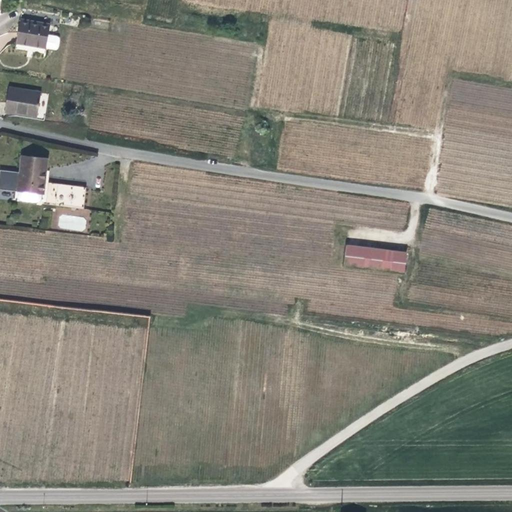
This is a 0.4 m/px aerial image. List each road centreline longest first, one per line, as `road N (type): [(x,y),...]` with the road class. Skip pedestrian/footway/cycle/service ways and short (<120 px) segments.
road 1 (unclassified): [(511,216),(0,124)]
road 2 (tertiary): [(511,493),(0,496)]
road 3 (track): [(269,495),(305,461),(434,376),(511,344)]
